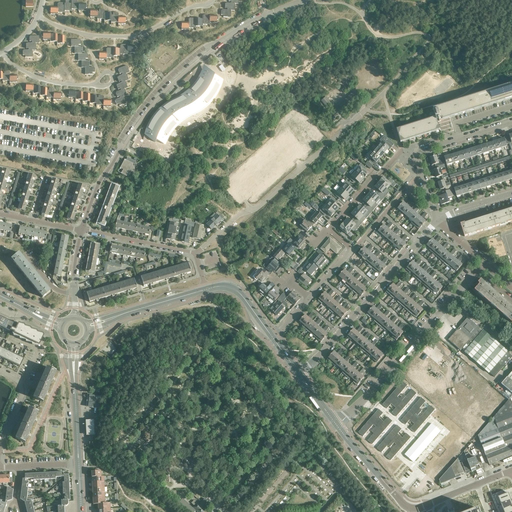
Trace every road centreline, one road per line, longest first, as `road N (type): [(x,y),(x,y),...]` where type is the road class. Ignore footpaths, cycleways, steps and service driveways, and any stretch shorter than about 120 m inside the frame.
road 1 (residential): [(81,230),(102,172),(139,111),(179,67),(213,47)]
road 2 (unclassified): [(195,254),(365,110)]
road 3 (residential): [(337,426),(484,262)]
road 4 (residential): [(299,374),(437,219)]
road 5 (unclassified): [(427,505),(402,504),(337,426)]
road 6 (unclassified): [(85,326),(206,289)]
